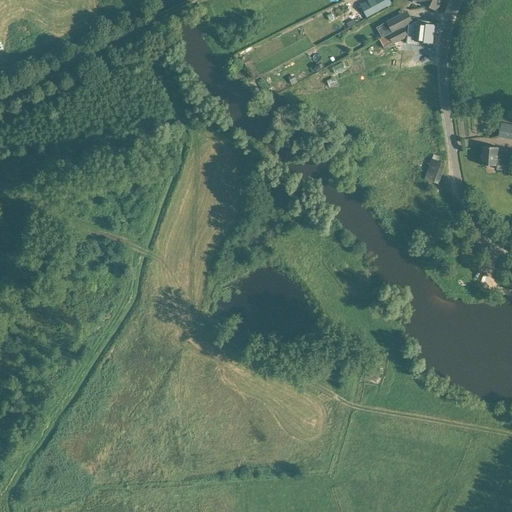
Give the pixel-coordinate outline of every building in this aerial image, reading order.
[(389,0),(369,0),(360,5),(367,17),(391,4),(389,0)] [(413,0),(413,2),(420,5),(421,3),(436,11),(441,0),(413,0)] [(396,17),(385,23),(390,34),(402,28),(396,17)] [(390,34),(379,40),(384,49),(416,33),(415,41),(432,43),(434,25),(417,23),(417,20),(411,23),(402,28),(390,34)] [(337,83),(335,78),(327,81),(329,87),(337,83)] [(511,124),(501,123),(498,137),(511,139),(511,124)] [(498,145),(498,138),(469,137),(469,144),(482,144),(482,145),(498,145)] [(511,169),(511,161),(497,161),(498,147),(481,146),(480,164),(496,165),(496,169),(511,169)] [(425,179),(438,184),(445,163),(432,159),(425,179)]
